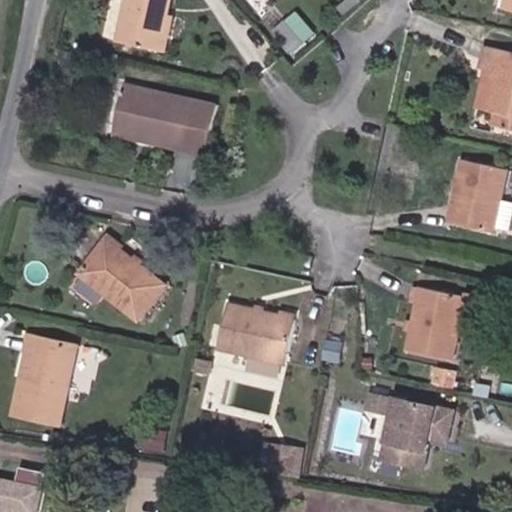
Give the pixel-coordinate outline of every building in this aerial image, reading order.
[(114,0),(106,37),(149,47),(156,16),(165,18),(169,0),(114,0)] [(277,22),(290,50),(318,37),(305,9),(277,22)] [(165,18),(156,16),(149,47),(164,51),(169,19),(165,18)] [(511,50),(485,44),(480,65),(497,69),(510,73),(501,114),(497,131),(511,133),(511,50)] [(510,73),(497,69),(488,111),(501,114),(510,73)] [(156,125),(179,132),(175,146),(194,150),(206,111),(116,82),(104,122),(153,137),(156,125)] [(191,161),(194,150),(175,146),(152,141),(153,137),(104,122),(101,131),(191,161)] [(179,132),(156,125),(153,137),(152,141),(175,146),(179,132)] [(509,230),(511,216),(511,197),(501,195),(507,167),(460,157),(446,222),(493,232),(494,227),(509,230)] [(128,323),(156,286),(98,239),(71,272),(128,323)] [(419,283),(404,351),(450,363),(457,332),(466,295),(419,283)] [(489,340),(499,299),(467,291),(466,295),(457,332),(489,340)] [(292,365),(300,318),(231,304),(222,351),(292,365)] [(59,424),(70,343),(26,337),(23,357),(29,358),(21,419),(59,424)] [(196,362),(193,374),(212,377),(213,364),(196,362)] [(442,408),(365,389),(361,407),(386,413),(373,468),(401,474),(405,461),(423,465),(432,433),(436,434),(442,408)] [(452,410),(442,408),(436,434),(446,437),(452,410)] [(303,473),(308,444),(266,438),(261,467),(303,473)] [(40,511),(44,499),(0,486),(0,511),(40,511)]
